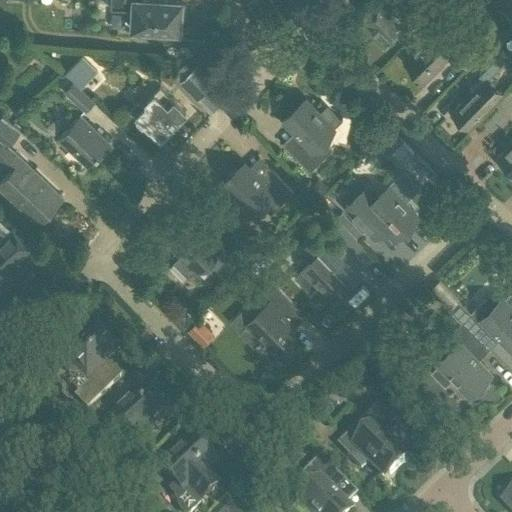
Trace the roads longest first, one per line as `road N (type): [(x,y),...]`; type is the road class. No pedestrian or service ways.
road 1 (residential): [(90,244),(214,390),(258,412),(485,203)]
road 2 (residential): [(90,244),(268,74)]
road 3 (residential): [(485,203),(320,29)]
road 4 (residential): [(0,329),(90,244)]
